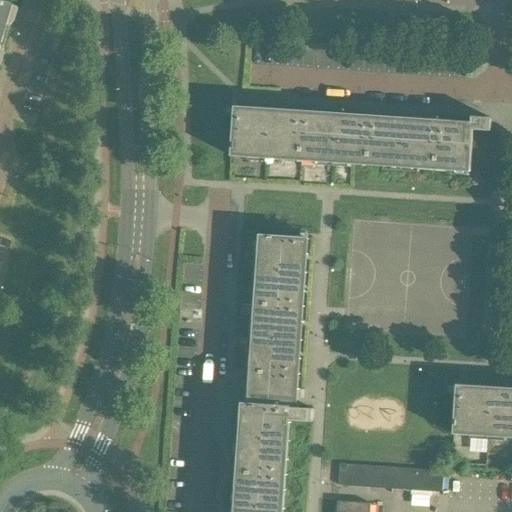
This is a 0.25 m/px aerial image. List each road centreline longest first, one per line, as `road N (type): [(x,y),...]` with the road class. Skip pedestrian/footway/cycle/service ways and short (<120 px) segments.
road 1 (tertiary): [(116,0),(127,189),(118,301),(84,418),(56,474)]
road 2 (residential): [(200,511),(218,220),(147,213)]
road 3 (tertiary): [(84,483),(134,337),(147,213)]
road 4 (residential): [(498,90),(250,76)]
road 5 (tertiary): [(147,213),(150,0)]
road 6 (residential): [(40,0),(3,118),(0,167)]
